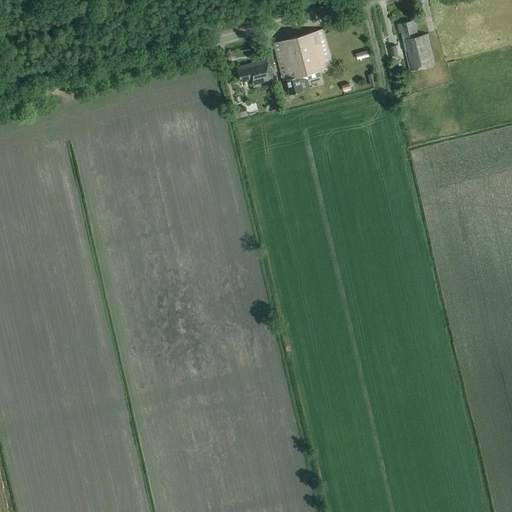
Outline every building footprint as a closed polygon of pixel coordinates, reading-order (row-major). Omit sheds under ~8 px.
[(408,72),(433,66),(426,35),(416,37),(413,21),(395,25),(397,34),(399,34),(408,72)] [(332,68),(321,30),(271,44),(281,82),(283,81),(287,96),(302,91),(298,77),(332,68)] [(395,46),(388,48),(391,62),(398,60),(395,46)] [(266,60),(235,68),(239,83),(250,80),(251,87),(272,81),(266,60)] [(377,72),(369,73),(371,85),(379,83),(377,72)] [(248,117),(245,107),(233,110),(235,120),(248,117)]
